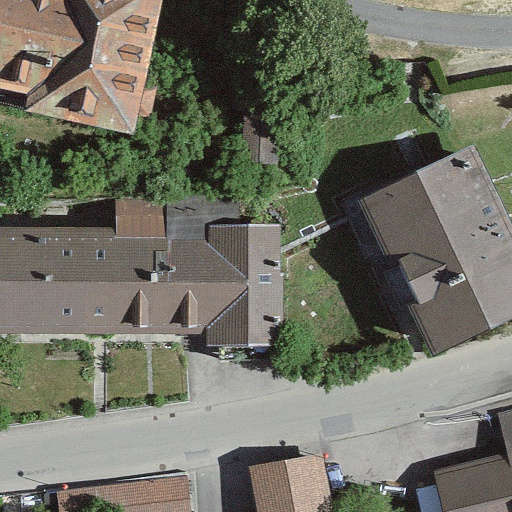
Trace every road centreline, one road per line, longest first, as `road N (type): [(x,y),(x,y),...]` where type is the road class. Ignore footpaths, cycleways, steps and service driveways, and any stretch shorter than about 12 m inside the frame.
road 1 (residential): [(511,361),(283,414),(0,454)]
road 2 (residential): [(511,30),(429,26),(303,0)]
